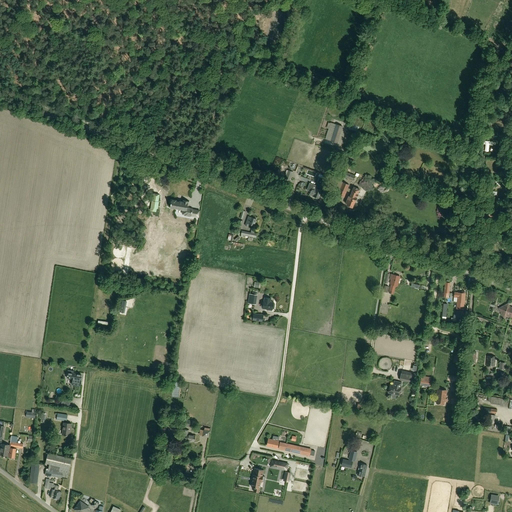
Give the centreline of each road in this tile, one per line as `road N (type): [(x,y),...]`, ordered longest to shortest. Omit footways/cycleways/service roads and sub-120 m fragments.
road 1 (unclassified): [(511,289),(158,158)]
road 2 (track): [(0,93),(158,158)]
